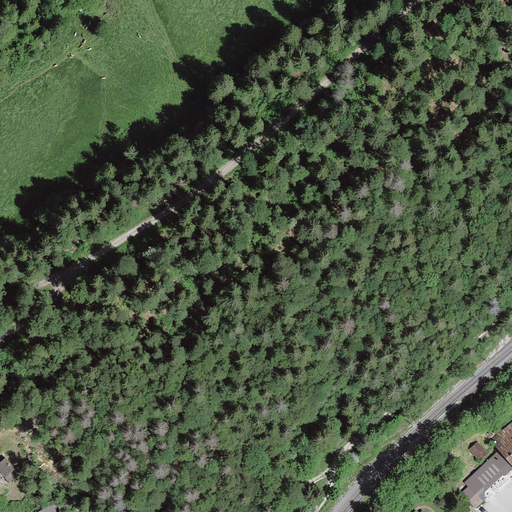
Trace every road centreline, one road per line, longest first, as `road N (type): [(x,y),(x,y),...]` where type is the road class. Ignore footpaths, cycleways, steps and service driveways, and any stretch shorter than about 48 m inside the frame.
road 1 (unclassified): [(0,340),(86,262),(205,186),(414,0)]
road 2 (track): [(511,306),(350,443),(333,472)]
